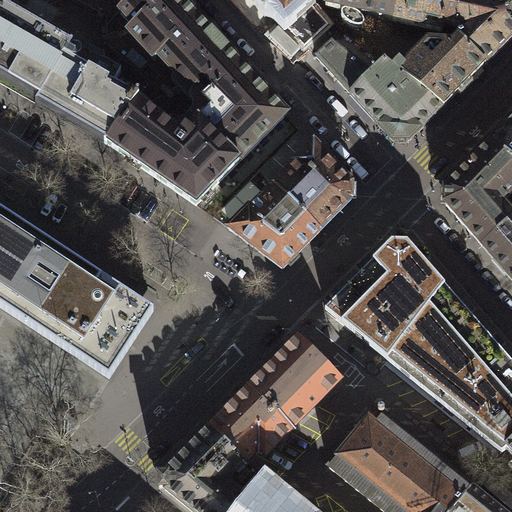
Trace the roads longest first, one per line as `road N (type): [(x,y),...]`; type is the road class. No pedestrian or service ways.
road 1 (residential): [(0,145),(269,323)]
road 2 (residential): [(401,193),(220,0)]
road 3 (residential): [(90,490),(269,323)]
road 4 (residential): [(269,323),(401,193)]
road 5 (residential): [(511,320),(401,193)]
road 6 (residential): [(401,193),(511,79)]
